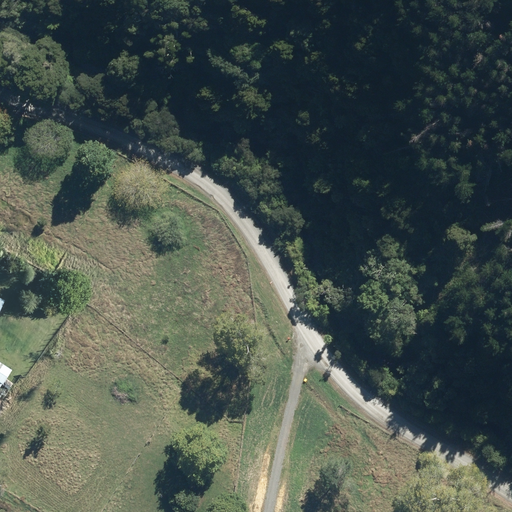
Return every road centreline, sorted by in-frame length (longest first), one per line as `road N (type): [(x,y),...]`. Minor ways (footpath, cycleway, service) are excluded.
road 1 (residential): [(0,78),(182,185),(309,320),(511,469)]
road 2 (unknown): [(309,320),(258,511)]
